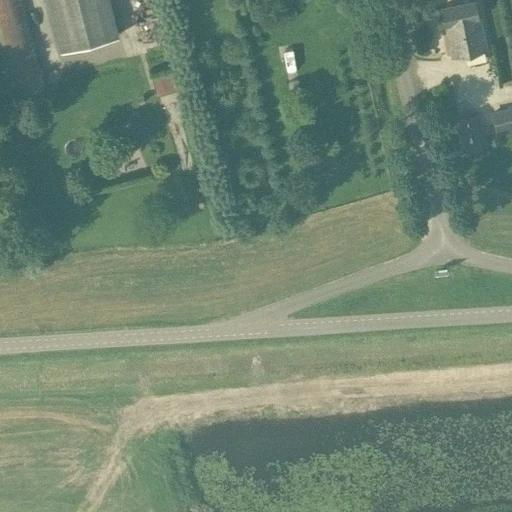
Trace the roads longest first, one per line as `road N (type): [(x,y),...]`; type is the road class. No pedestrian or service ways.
road 1 (unclassified): [(230,331),(511,315)]
road 2 (unclassified): [(449,255),(387,0)]
road 3 (unclassified): [(449,255),(405,262),(230,331)]
road 4 (unclassified): [(0,347),(230,331)]
